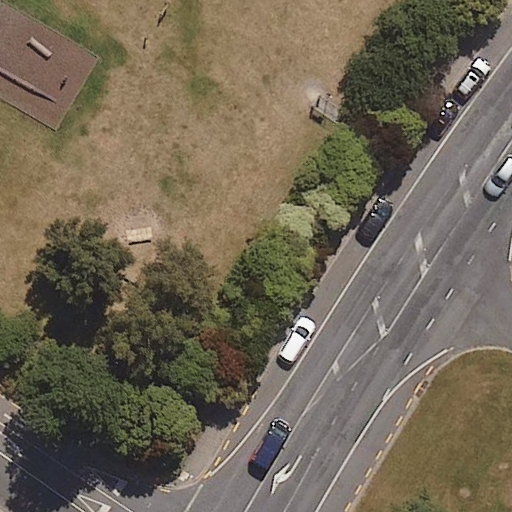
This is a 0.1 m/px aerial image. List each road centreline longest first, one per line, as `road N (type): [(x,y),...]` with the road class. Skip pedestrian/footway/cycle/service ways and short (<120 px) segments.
road 1 (secondary): [(403,279),(301,413),(245,511)]
road 2 (secondary): [(511,122),(403,279)]
